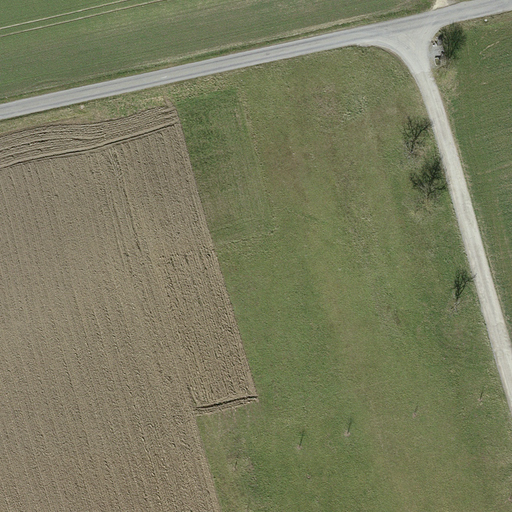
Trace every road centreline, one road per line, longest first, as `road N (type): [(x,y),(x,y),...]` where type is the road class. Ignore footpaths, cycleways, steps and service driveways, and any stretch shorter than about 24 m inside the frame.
road 1 (track): [(0,110),(507,0)]
road 2 (track): [(408,25),(511,368)]
